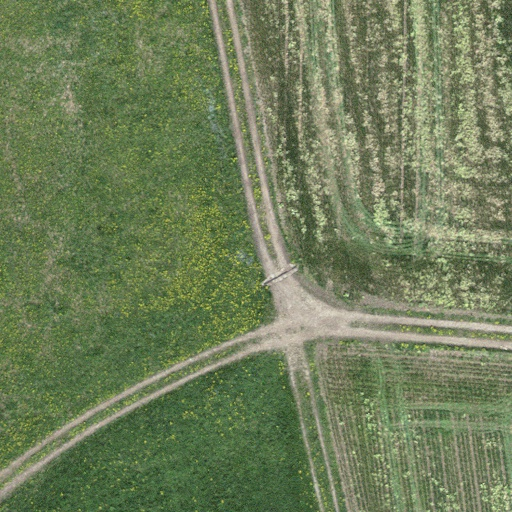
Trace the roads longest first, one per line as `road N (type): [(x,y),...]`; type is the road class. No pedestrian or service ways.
road 1 (track): [(216,0),(329,511)]
road 2 (track): [(0,505),(75,432),(186,386),(288,327)]
